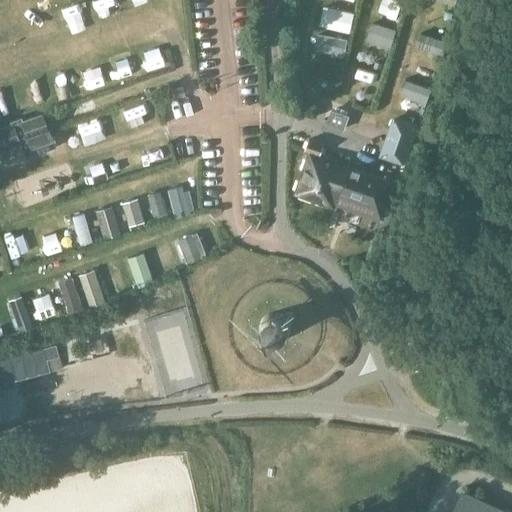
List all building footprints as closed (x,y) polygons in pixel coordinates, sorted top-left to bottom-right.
[(320,25),(349,32),(354,15),(324,8),(320,25)] [(367,41),(390,48),(396,29),(372,22),(367,41)] [(415,46),(443,56),(448,42),(420,32),(415,46)] [(314,50),(344,56),(347,40),(318,34),(314,50)] [(310,73),(336,79),(339,64),(313,58),(310,73)] [(407,97),(426,105),(432,90),(404,79),(399,92),(407,95),(407,97)] [(327,122),(344,129),(349,117),(332,111),(329,120),(324,119),(323,122),(326,123),(327,122)] [(0,129),(0,158),(3,167),(55,149),(41,115),(21,122),(20,119),(9,123),(10,126),(0,129)] [(393,119),(384,144),(396,148),(391,161),(403,165),(416,127),(393,119)] [(347,209),(380,221),(395,180),(367,171),(366,173),(345,166),(346,163),(320,154),(323,146),(308,141),(305,150),(310,152),(295,194),(334,208),(336,203),(346,207),(347,209)] [(170,189),(175,214),(187,211),(182,187),(170,189)] [(147,195),(153,220),(167,216),(163,197),(161,198),(159,192),(147,195)] [(121,203),(128,227),(143,222),(136,199),(121,203)] [(95,210),(103,238),(119,234),(111,206),(95,210)] [(83,214),(71,218),(79,247),(92,243),(83,214)] [(177,241),(186,265),(201,259),(200,256),(204,255),(196,235),(177,241)] [(167,244),(153,249),(162,273),(175,268),(167,244)] [(126,258),(135,285),(151,279),(143,252),(126,258)] [(78,276),(89,308),(104,303),(94,271),(78,276)] [(7,301),(19,334),(32,330),(20,297),(7,301)] [(280,314),(274,312),(268,314),(263,317),(260,322),(258,328),(259,335),(263,340),(268,343),(274,344),(280,343),(286,340),(289,334),(290,328),(289,322),(286,317),(280,314)] [(41,342),(43,348),(0,359),(0,392),(16,388),(14,382),(62,368),(53,339),(41,342)] [(461,492),(452,511),(504,511),(461,492)]
